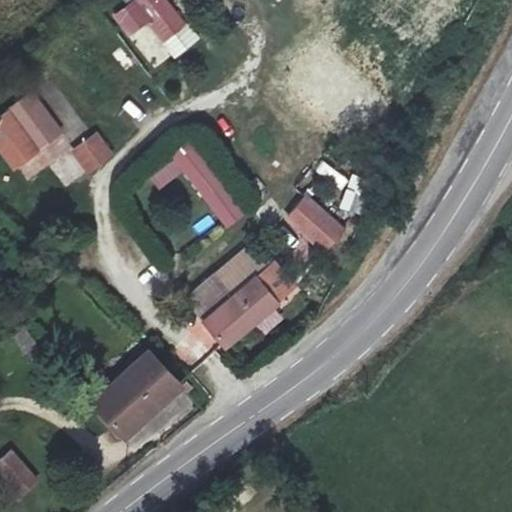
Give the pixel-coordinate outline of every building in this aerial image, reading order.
[(126,0),(110,12),(128,37),(149,23),(174,58),(200,40),(171,0),(126,0)] [(125,57),(114,68),(141,95),(152,84),(125,57)] [(0,151),(15,171),(66,132),(33,89),(0,114),(0,151)] [(345,89),(319,109),(327,119),(353,100),(345,89)] [(98,129),(71,149),(90,174),(116,153),(98,129)] [(171,152),(227,229),(248,213),(192,137),(171,152)] [(286,217),(327,253),(349,228),(308,193),(286,217)] [(186,295),(224,341),(270,301),(283,315),(303,298),(245,232),(186,295)] [(30,353),(40,346),(25,325),(14,333),(30,353)] [(125,432),(181,380),(149,348),(93,399),(125,432)] [(0,467),(21,492),(37,478),(12,449),(0,459),(0,467)]
